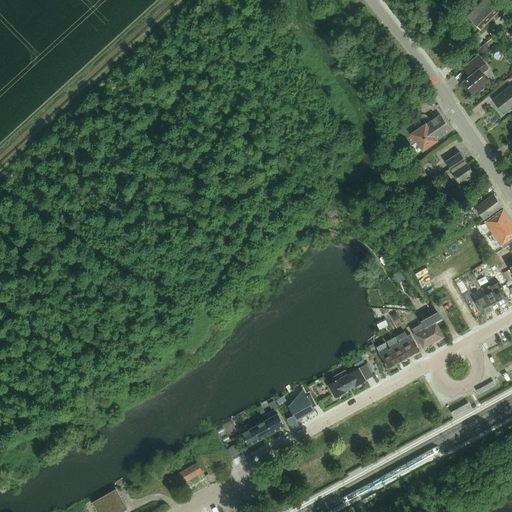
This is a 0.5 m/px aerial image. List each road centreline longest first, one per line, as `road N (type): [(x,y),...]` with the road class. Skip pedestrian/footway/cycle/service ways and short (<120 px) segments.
road 1 (residential): [(176,511),(434,361)]
road 2 (secondary): [(511,194),(435,81)]
